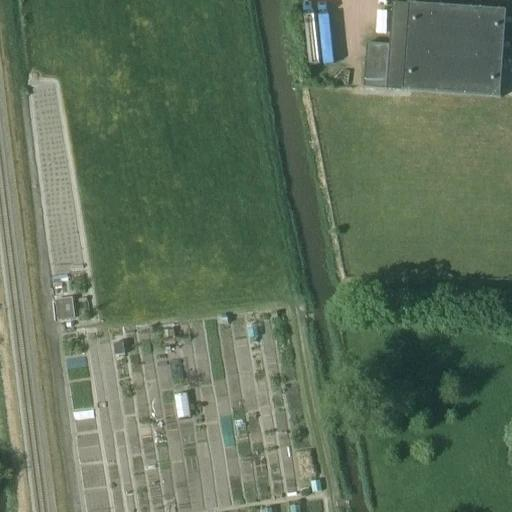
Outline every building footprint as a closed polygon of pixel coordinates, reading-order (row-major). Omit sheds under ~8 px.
[(509,0),(406,0),(407,5),(392,4),(389,45),(366,44),(363,88),(386,90),(501,98),(504,50),(511,50),(511,11),(508,12),(509,0)] [(75,318),(72,298),(55,301),(57,321),(75,318)] [(115,356),(125,355),(123,343),(113,344),(115,356)] [(255,371),(252,359),(241,362),(253,411),(268,407),(267,402),(275,400),(267,368),(255,371)] [(76,412),(89,511),(112,511),(99,409),(76,412)]
